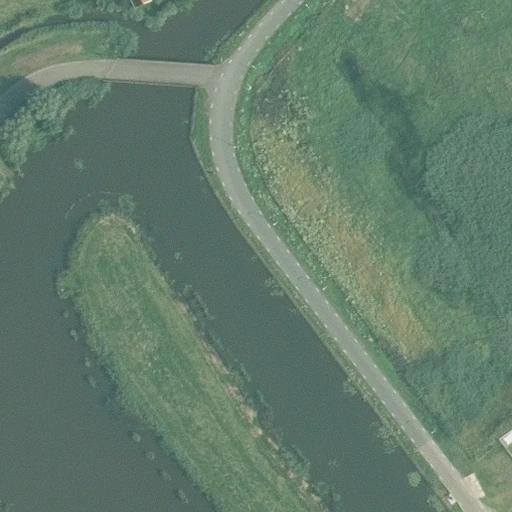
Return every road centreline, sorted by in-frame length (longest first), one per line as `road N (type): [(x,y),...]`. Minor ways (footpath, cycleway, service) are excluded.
road 1 (unclassified): [(474,511),(230,180),(221,134),(229,78)]
road 2 (unclassified): [(0,111),(22,89),(62,73),(113,68),(229,78)]
